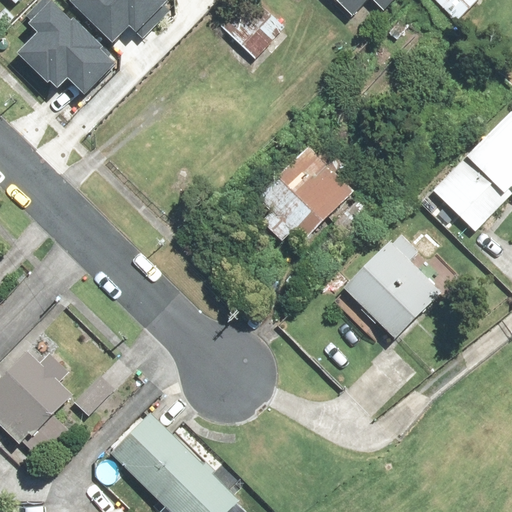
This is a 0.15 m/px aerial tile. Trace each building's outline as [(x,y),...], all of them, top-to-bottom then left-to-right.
[(53,0),(39,0),(1,38),(56,93),(67,82),(86,101),(124,62),(78,16),(73,20),(53,0)] [(73,0),(114,41),(131,24),(141,34),(173,2),(170,0),(73,0)] [(265,0),(242,0),(218,24),(257,62),(292,27),(265,0)] [(343,0),(354,11),(365,0),(373,0),(380,7),(387,0),(343,0)] [(437,0),(463,25),(486,0),(437,0)] [(207,155),(267,86),(232,56),(210,82),(203,76),(158,128),(192,158),(200,148),(207,155)] [(511,105),(434,184),(483,233),(511,203),(511,105)] [(321,144),(261,204),(307,250),(367,190),(321,144)] [(397,234),(348,284),(407,342),(456,292),(397,234)] [(37,346),(0,382),(0,420),(44,464),(77,432),(65,420),(88,397),(37,346)] [(154,409),(113,453),(177,511),(238,511),(251,498),(154,409)]
